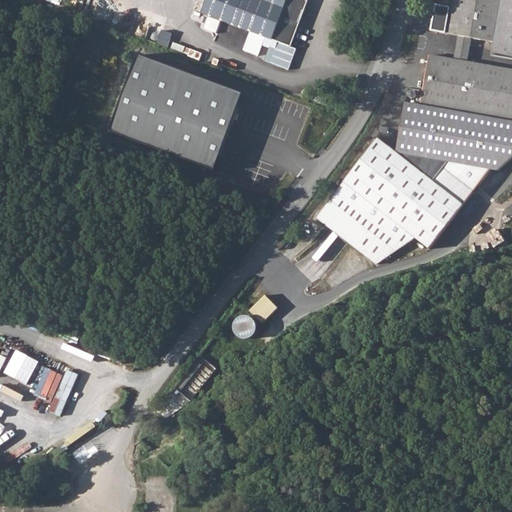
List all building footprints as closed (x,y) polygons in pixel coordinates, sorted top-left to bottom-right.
[(210,0),(206,14),(295,48),(312,1),(309,0),(210,0)] [(511,56),(511,0),(438,0),(439,1),(436,1),(436,4),(453,7),(449,32),(459,34),(471,36),(496,40),(493,53),(511,56)] [(319,218),(347,238),(378,263),(417,235),(431,246),(486,176),(493,167),(499,167),(511,155),(511,69),(430,54),(421,103),(407,101),(402,129),(397,152),(378,137),(335,196),(322,213),(319,218)] [(131,56),(103,132),(212,171),(239,95),(131,56)] [(266,294),(251,309),(263,322),(279,308),(266,294)] [(236,317),(235,334),(255,334),(255,317),(236,317)] [(184,399),(188,403),(218,368),(207,358),(172,398),(180,405),(184,399)]
